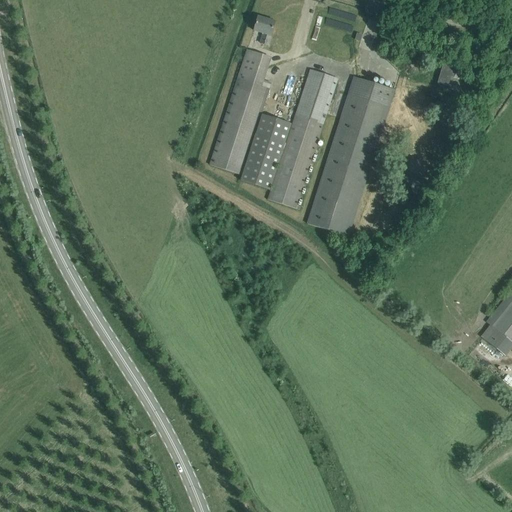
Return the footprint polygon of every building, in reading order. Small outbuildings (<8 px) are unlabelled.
[(258,17),(255,27),(254,31),(263,34),(261,43),(268,45),(271,36),(275,22),(258,17)] [(264,81),(272,57),(247,49),(210,165),(241,174),(272,83),(264,81)] [(443,62),(436,84),(449,88),(451,78),(456,79),(459,67),(443,62)] [(268,200),(297,209),(339,79),(310,69),(268,200)] [(354,77),(348,96),(308,224),(348,236),(390,109),(396,90),(354,77)] [(240,180),(269,190),(291,123),(262,114),(240,180)] [(490,325),(481,337),(482,338),(483,338),(506,357),(511,351),(511,283),(483,319),(487,322),(486,322),(490,325)]
